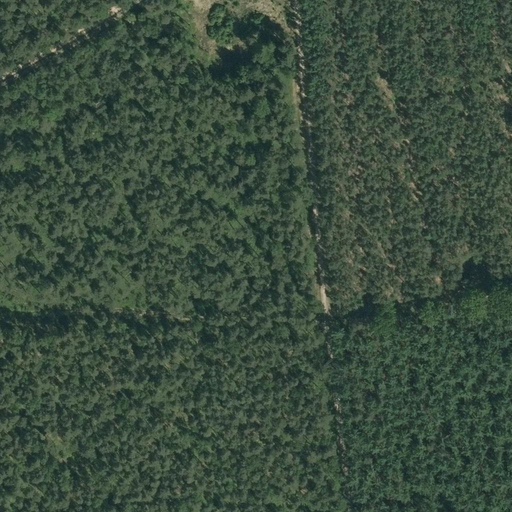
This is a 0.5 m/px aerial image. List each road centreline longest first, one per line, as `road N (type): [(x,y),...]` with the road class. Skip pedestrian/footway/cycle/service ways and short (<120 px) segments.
road 1 (track): [(293,0),(347,511)]
road 2 (track): [(0,77),(128,0)]
